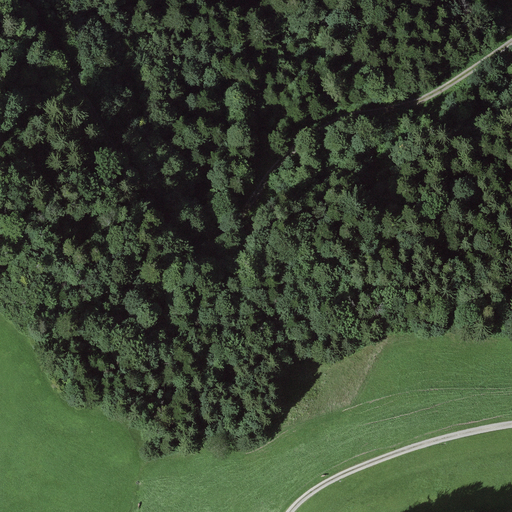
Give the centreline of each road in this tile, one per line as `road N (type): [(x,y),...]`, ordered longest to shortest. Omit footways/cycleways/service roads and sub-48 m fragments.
road 1 (track): [(511,40),(418,101),(326,125),(283,158),(225,235),(197,246),(174,232),(25,0)]
road 2 (track): [(511,425),(408,448),(307,494),(289,511)]
